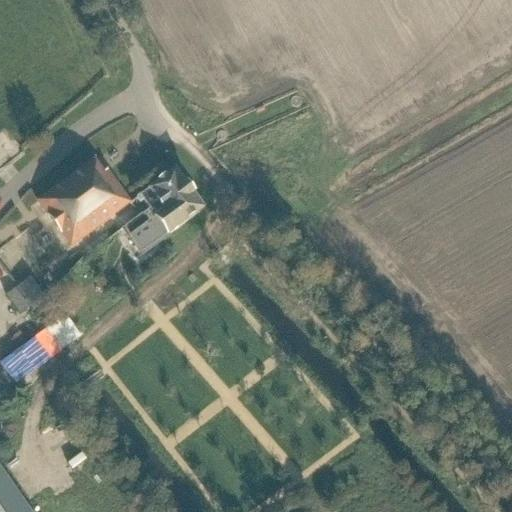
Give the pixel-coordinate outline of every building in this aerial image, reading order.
[(71,179),(36,204),(45,215),(62,239),(70,250),(91,235),(129,206),(106,174),(103,176),(93,163),(71,179)] [(174,173),(135,202),(139,206),(142,204),(167,238),(203,212),(174,173)] [(81,266),(91,277),(100,270),(91,258),(81,266)] [(69,321),(67,318),(58,324),(56,322),(43,331),(60,354),(81,339),(71,325),(72,324),(70,321),(69,321)] [(0,366),(14,387),(58,355),(43,335),(0,366)] [(27,511),(0,472),(0,511),(27,511)]
